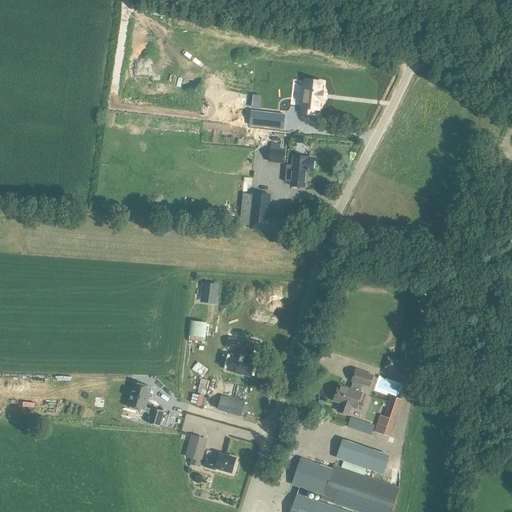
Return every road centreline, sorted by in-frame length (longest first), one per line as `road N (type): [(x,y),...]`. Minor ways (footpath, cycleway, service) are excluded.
road 1 (unclassified): [(244,511),(326,238),(415,56)]
road 2 (track): [(415,56),(161,0)]
